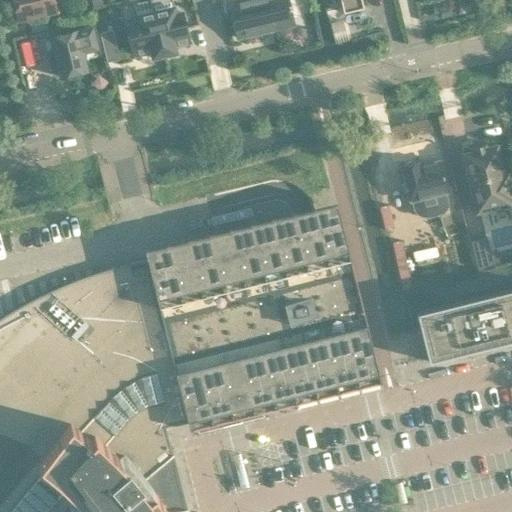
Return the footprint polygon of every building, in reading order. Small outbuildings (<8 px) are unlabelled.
[(12,0),(18,21),(56,12),(53,0),(12,0)] [(171,0),(149,0),(150,1),(153,12),(164,56),(175,53),(174,47),(189,43),(182,12),(175,14),(171,0)] [(223,0),(229,23),(234,21),(238,38),(292,25),(291,18),(290,18),(290,15),(286,0),(272,0),(270,1),(270,0),(223,0)] [(338,0),(340,2),(343,13),(363,8),(361,0),(338,0)] [(125,6),(119,7),(124,28),(128,27),(135,56),(151,52),(152,58),(164,56),(153,12),(150,1),(135,5),(134,4),(125,6)] [(90,28),(51,38),(60,77),(87,70),(82,53),(95,50),(90,28)] [(116,47),(104,50),(106,61),(119,58),(116,47)] [(169,97),(163,74),(154,77),(152,65),(130,71),(132,78),(141,76),(147,102),(169,97)] [(511,199),(511,193),(507,171),(503,172),(496,146),(485,149),(485,146),(482,146),(483,150),(475,152),(474,148),(472,149),(473,152),(462,155),(476,213),(511,204),(510,200),(511,199)] [(403,167),(401,167),(405,182),(401,185),(403,193),(408,194),(410,201),(412,201),(414,209),(416,213),(419,216),(424,217),(428,217),(438,215),(442,213),(445,209),(447,205),(447,200),(445,192),(446,192),(439,161),(420,166),(419,163),(416,163),(412,161),(406,162),(403,167)] [(165,428),(187,422),(189,430),(362,387),(368,385),(381,382),(365,318),(336,204),(312,209),(291,214),(291,215),(270,219),(270,220),(249,224),(249,225),(228,229),(228,230),(207,235),(207,236),(186,240),(186,241),(165,245),(166,246),(144,251),(147,260),(134,263),(122,266),(108,270),(94,274),(85,277),(64,285),(57,288),(49,292),(40,296),(29,302),(22,306),(13,311),(2,318),(0,318),(0,511),(186,511),(186,510),(183,511),(180,511),(175,511),(169,511),(162,491),(155,471),(172,456),(165,428)] [(477,268),(499,263),(496,248),(489,250),(487,238),(470,242),(477,268)] [(404,240),(396,240),(398,262),(405,262),(404,240)] [(451,356),(511,340),(511,288),(416,313),(417,317),(428,362),(451,356)]
